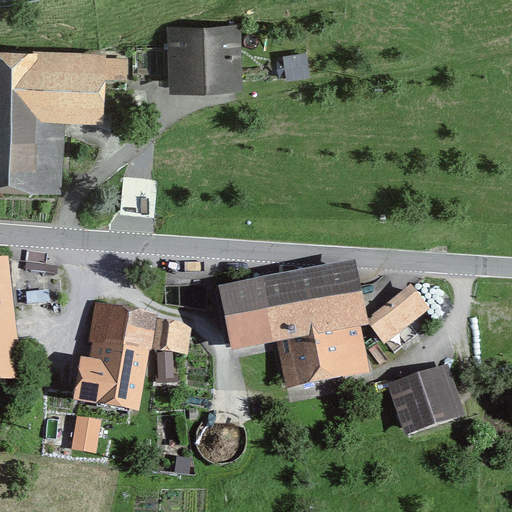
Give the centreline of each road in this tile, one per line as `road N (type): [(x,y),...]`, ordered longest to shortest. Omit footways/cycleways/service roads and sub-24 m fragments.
road 1 (unclassified): [(0,233),(511,265)]
road 2 (unknown): [(160,94),(102,151),(50,237)]
